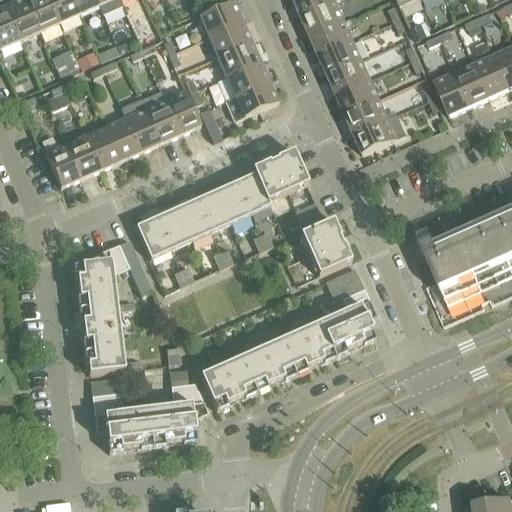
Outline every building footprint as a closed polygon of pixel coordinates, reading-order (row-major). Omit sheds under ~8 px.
[(45,0),(28,0),(23,2),(38,37),(58,28),(45,0)] [(78,19),(69,0),(45,0),(58,28),(78,19)] [(69,0),(78,19),(98,10),(93,0),(69,0)] [(93,0),(98,10),(118,2),(116,0),(93,0)] [(301,21),(336,6),(341,4),(341,0),(293,0),(292,1),(301,21)] [(421,4),(419,0),(395,0),(401,13),(421,4)] [(3,11),(19,46),(38,37),(23,2),(3,11)] [(199,22),(208,42),(243,27),(233,6),(199,22)] [(301,21),(310,41),(345,25),(336,6),(301,21)] [(0,54),(19,46),(3,11),(0,12),(0,54)] [(389,15),(394,27),(401,24),(395,12),(389,15)] [(477,24),(480,30),(493,25),(490,18),(477,24)] [(401,24),(394,27),(399,39),(406,36),(401,24)] [(480,30),(477,24),(466,29),(469,35),(480,30)] [(354,45),(345,25),(310,41),(319,61),(354,45)] [(419,43),(435,35),(429,25),(413,33),(419,43)] [(208,42),(217,62),(251,46),(243,27),(208,42)] [(162,45),(157,35),(150,39),(154,48),(162,45)] [(438,42),(441,48),(453,42),(450,36),(438,42)] [(441,48),(438,42),(426,47),(429,53),(441,48)] [(163,48),(169,60),(175,57),(170,45),(163,48)] [(319,61),(328,80),(363,65),(354,45),(319,61)] [(251,46),(217,62),(225,81),(260,66),(251,46)] [(141,54),(144,60),(156,55),(153,48),(141,54)] [(406,55),(412,67),(418,64),(413,52),(406,55)] [(511,52),(493,61),(509,95),(511,93),(511,52)] [(144,60),(141,54),(129,59),(132,65),(144,60)] [(77,64),(83,76),(100,69),(94,56),(77,64)] [(102,67),(111,63),(107,56),(99,60),(102,67)] [(175,57),(169,60),(174,72),(180,69),(175,57)] [(474,69),(489,104),(509,95),(493,61),(474,69)] [(418,64),(412,67),(417,79),(424,76),(418,64)] [(57,73),(62,85),(80,77),(74,65),(57,73)] [(328,80),(337,100),(371,85),(363,65),(328,80)] [(101,72),(104,78),(117,72),(114,66),(101,72)] [(260,66),(225,81),(234,101),(269,86),(260,66)] [(474,69),(454,78),(470,113),(489,104),(474,69)] [(104,78),(101,72),(90,77),(93,83),(104,78)] [(470,113),(454,78),(434,87),(450,122),(451,121),(470,113)] [(185,85),(191,97),(197,94),(192,83),(185,85)] [(62,89),(64,95),(77,90),(74,84),(62,89)] [(18,102),(28,97),(23,85),(13,90),(18,102)] [(371,85),(337,100),(345,120),(380,104),(371,85)] [(269,86),(234,101),(235,102),(226,106),(234,126),(278,106),(269,86)] [(64,95),(62,89),(51,94),(53,100),(64,95)] [(424,94),(429,106),(436,103),(430,91),(424,94)] [(197,94),(191,97),(196,109),(202,106),(197,94)] [(164,105),(179,140),(200,130),(185,96),(164,105)] [(160,97),(141,106),(159,149),(179,140),(164,105),(160,97)] [(22,107),(25,113),(37,108),(34,102),(22,107)] [(436,103),(429,106),(435,118),(441,115),(436,103)] [(345,120),(354,139),(389,124),(380,104),(345,120)] [(125,122),(124,123),(140,157),(159,149),(141,106),(122,114),(125,122)] [(389,124),(354,139),(363,160),(407,141),(398,120),(389,124)] [(104,132),(120,166),(140,157),(124,123),(104,132)] [(203,125),(209,137),(215,135),(209,123),(203,125)] [(85,140),(100,175),(120,166),(104,132),(85,140)] [(65,149),(81,184),(100,175),(85,140),(65,149)] [(81,184),(65,149),(45,158),(60,193),(81,184)] [(252,174),(253,177),(254,176),(268,207),(269,206),(308,189),(293,156),(252,174)] [(241,185),(235,187),(250,220),(271,211),(269,206),(268,207),(254,176),(253,177),(240,183),(241,185)] [(215,194),(230,229),(250,220),(235,187),(230,189),(229,187),(215,194)] [(201,202),(196,205),(210,238),(230,229),(215,194),(200,200),(201,202)] [(190,205),(175,211),(191,246),(210,238),(196,205),(191,207),(190,205)] [(324,229),(314,208),(295,217),(304,237),(300,239),(318,280),(351,266),(333,224),(324,229)] [(162,220),(156,222),(171,255),(191,246),(175,211),(161,218),(162,220)] [(171,255),(156,222),(151,225),(150,222),(135,229),(150,264),(171,255)] [(417,243),(446,307),(511,277),(511,224),(494,232),(491,226),(489,227),(492,233),(461,247),(458,241),(456,242),(459,248),(438,257),(435,252),(432,244),(429,238),(417,243)] [(260,241),(266,254),(273,251),(267,238),(260,241)] [(266,254),(260,241),(253,244),(259,258),(266,254)] [(79,298),(77,299),(80,330),(83,330),(84,341),(82,342),(86,373),(88,373),(89,379),(141,373),(140,365),(124,367),(122,354),(124,353),(122,330),(119,330),(117,316),(134,314),(133,307),(117,309),(113,281),(129,273),(141,301),(152,296),(129,245),(93,261),(94,268),(73,271),(75,287),(78,287),(79,298)] [(220,258),(226,272),(234,269),(227,255),(220,258)] [(226,272),(220,258),(213,262),(219,275),(226,272)] [(181,276),(187,290),(194,286),(188,273),(181,276)] [(266,351),(260,336),(248,342),(254,357),(242,362),(241,360),(219,370),(220,372),(207,378),(201,363),(194,366),(216,416),(231,409),(230,407),(241,402),(242,404),(271,391),(270,389),(280,385),(281,387),(310,374),(309,372),(320,367),(321,369),(350,356),(349,354),(359,349),(360,352),(376,345),(367,325),(376,321),(355,274),(325,287),(334,307),(342,304),(347,315),(320,327),(313,313),(307,315),(314,330),(301,336),(300,334),(278,343),(279,346),(266,351)] [(187,290),(181,276),(174,279),(180,293),(187,290)] [(166,355),(168,370),(181,368),(179,353),(166,355)] [(106,436),(109,458),(126,456),(125,453),(137,452),(137,454),(168,450),(168,448),(180,446),(180,449),(197,447),(194,426),(196,426),(196,425),(208,419),(195,389),(188,389),(186,375),(169,377),(173,411),(123,417),(118,383),(90,387),(96,438),(106,436)] [(43,451),(42,439),(31,440),(32,453),(43,451)]
